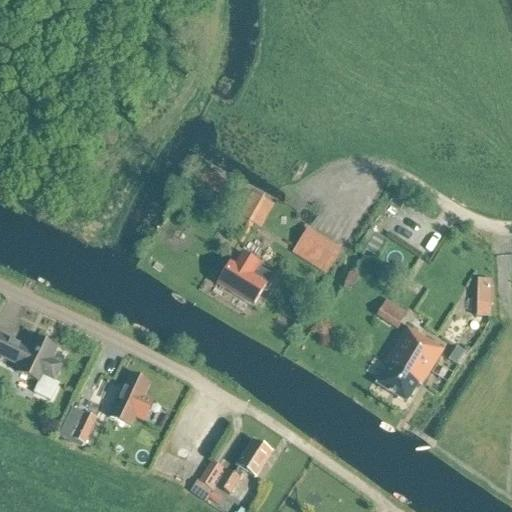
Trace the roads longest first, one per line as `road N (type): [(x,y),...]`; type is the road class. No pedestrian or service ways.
road 1 (residential): [(246,410),(0,290)]
road 2 (track): [(299,197),(336,170),(376,167),(477,225),(511,232)]
road 3 (track): [(392,511),(246,410)]
